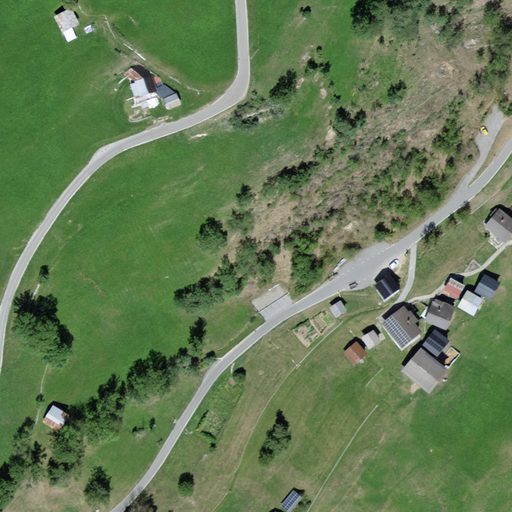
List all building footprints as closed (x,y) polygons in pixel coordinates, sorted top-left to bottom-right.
[(70,8),(54,17),(63,32),(78,23),(70,8)] [(139,65),(124,73),(134,81),(138,96),(157,91),(152,74),(139,65)] [(167,87),(157,91),(162,97),(168,110),(182,103),(175,93),(167,87)] [(511,231),(511,220),(499,211),(487,226),(505,240),(511,231)] [(405,288),(395,274),(380,285),(390,299),(405,288)] [(505,286),(489,276),(480,292),(497,301),(505,286)] [(468,287),(453,279),(446,292),(461,300),(468,287)] [(293,304),(280,284),(253,302),(265,322),(293,304)] [(488,303),(472,293),(463,308),(478,318),(488,303)] [(460,311),(436,301),(428,321),(452,331),(460,311)] [(351,313),(344,303),(335,308),(341,319),(351,313)] [(430,336),(408,310),(388,327),(409,353),(430,336)] [(378,333),(365,341),(373,353),(386,345),(378,333)] [(456,345),(439,333),(429,346),(446,359),(456,345)] [(370,356),(357,344),(346,356),(358,368),(370,356)] [(455,371),(425,348),(407,371),(438,394),(455,371)] [(76,417),(59,407),(50,422),(67,432),(76,417)]
